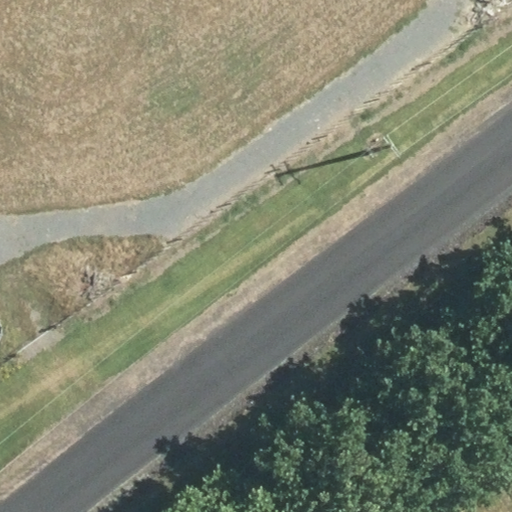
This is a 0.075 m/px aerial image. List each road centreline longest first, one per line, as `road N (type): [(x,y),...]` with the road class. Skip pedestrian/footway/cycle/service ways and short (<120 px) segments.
road 1 (unclassified): [(6,511),(511,146)]
road 2 (track): [(474,0),(144,208),(0,194)]
